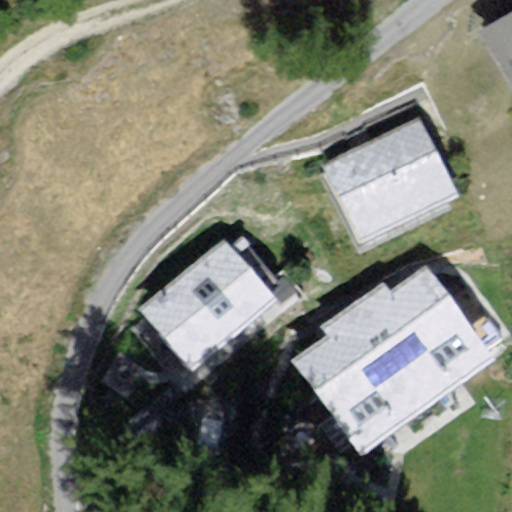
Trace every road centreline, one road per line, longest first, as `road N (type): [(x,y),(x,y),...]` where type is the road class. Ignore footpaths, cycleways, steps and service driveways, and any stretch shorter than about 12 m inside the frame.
road 1 (residential): [(67,511),(61,406),(132,242),(420,0)]
road 2 (track): [(146,0),(44,38),(0,74)]
